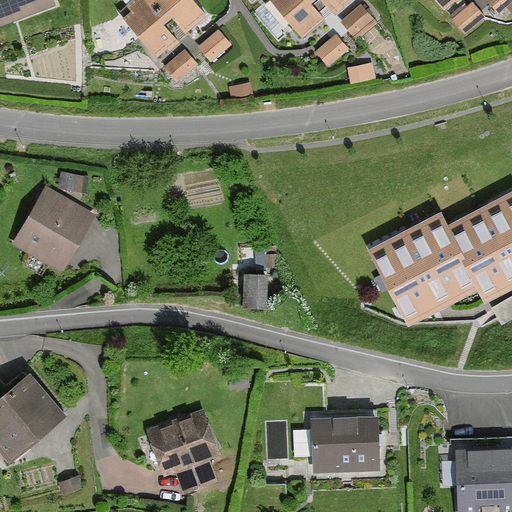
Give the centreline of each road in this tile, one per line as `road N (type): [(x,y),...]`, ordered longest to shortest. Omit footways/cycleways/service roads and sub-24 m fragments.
road 1 (residential): [(511,385),(450,383),(185,322),(0,329)]
road 2 (tertiary): [(511,74),(424,100),(253,127),(98,133),(0,124)]
